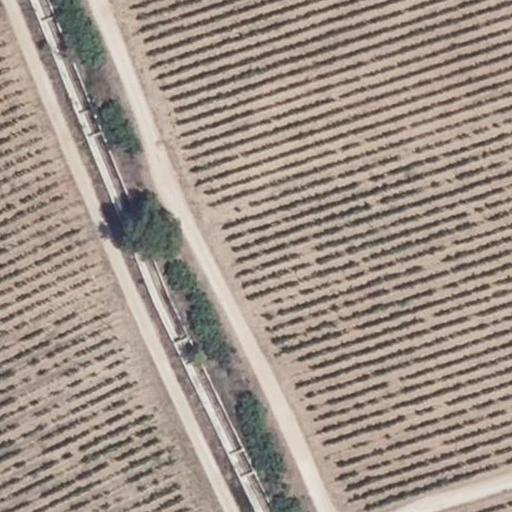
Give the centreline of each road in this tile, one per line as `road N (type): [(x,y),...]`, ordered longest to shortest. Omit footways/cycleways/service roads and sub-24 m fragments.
road 1 (track): [(97,0),(158,151),(332,511)]
road 2 (track): [(226,511),(0,0)]
